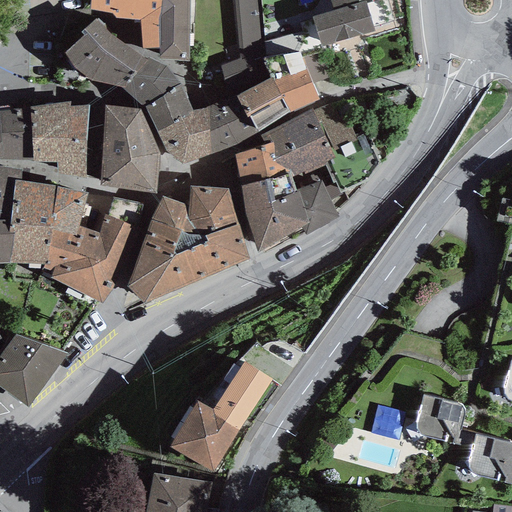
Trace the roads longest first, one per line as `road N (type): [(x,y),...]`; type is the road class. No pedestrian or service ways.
road 1 (secondary): [(464,39),(425,137),(357,222),(141,342),(18,450)]
road 2 (secondary): [(239,511),(280,422),(444,199),(511,136)]
